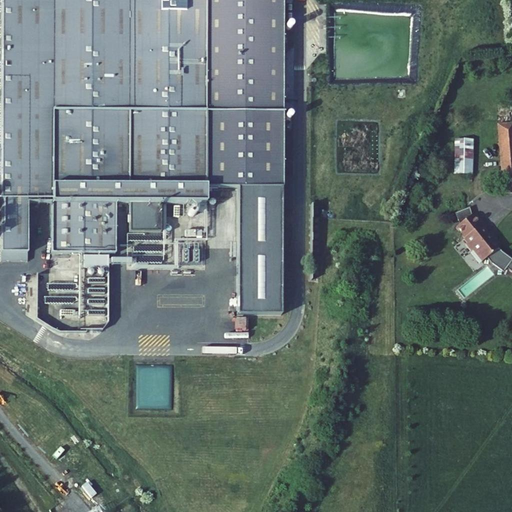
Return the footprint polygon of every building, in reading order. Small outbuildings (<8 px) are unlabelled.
[(0,0),(0,259),(26,260),(26,202),(50,202),(51,254),(115,254),(114,204),(205,205),(204,188),(204,0),(0,0)] [(281,0),(204,0),(204,188),(237,188),(281,188),(281,0)] [(511,113),(494,115),(502,190),(511,189),(511,113)] [(473,173),(472,138),(456,139),(457,174),(473,173)] [(281,317),(281,188),(237,188),(237,317),(281,317)] [(471,250),(481,262),(487,257),(498,248),(500,247),(493,238),(491,240),(479,227),(478,227),(470,217),(455,228),(463,239),(465,242),(465,246),(468,251),(471,250)] [(500,252),(498,248),(487,257),(492,263),(503,271),(506,267),(511,272),(511,259),(511,260),(500,252)]
